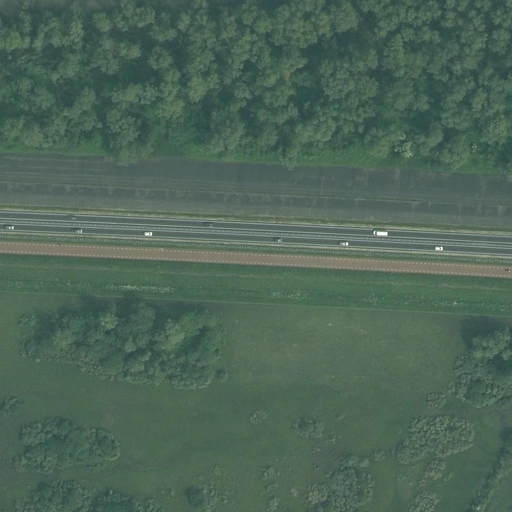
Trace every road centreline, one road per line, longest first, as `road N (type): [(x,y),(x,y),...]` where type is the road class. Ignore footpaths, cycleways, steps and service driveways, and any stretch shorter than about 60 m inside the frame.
road 1 (tertiary): [(511,273),(0,247)]
road 2 (trunk): [(511,242),(0,217)]
road 3 (trunk): [(0,227),(511,252)]
